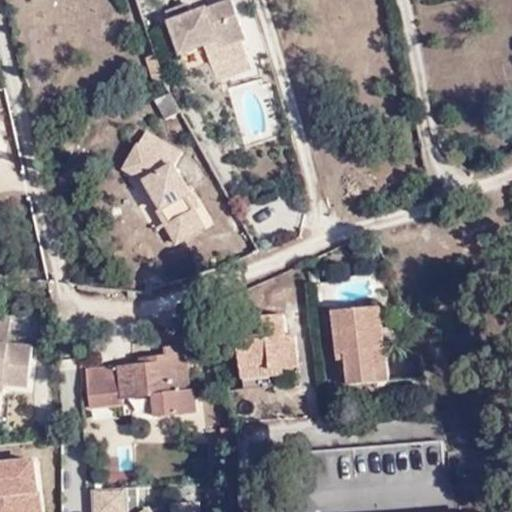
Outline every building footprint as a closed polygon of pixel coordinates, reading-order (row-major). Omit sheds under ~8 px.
[(186,56),(218,45),(239,37),(229,6),(196,17),(194,8),(172,14),(186,56)] [(220,52),(242,45),(239,37),(218,45),(220,52)] [(152,85),(164,81),(156,58),(144,62),(152,85)] [(165,123),(181,116),(173,102),(159,109),(165,123)] [(120,156),(162,249),(210,228),(168,134),(120,156)] [(340,340),(339,382),(348,383),(348,400),(348,413),(375,412),(375,380),(387,380),(387,339),(340,340)] [(283,340),(236,340),(237,388),(264,387),(264,392),(291,392),(291,359),(283,359),(283,340)] [(0,379),(10,381),(33,383),(36,345),(0,341),(0,379)] [(168,377),(169,384),(141,387),(88,393),(90,408),(92,431),(92,433),(123,429),(123,422),(153,419),(156,439),(198,435),(196,412),(190,413),(184,368),(167,371),(168,377)] [(141,387),(169,384),(168,377),(141,380),(141,387)] [(0,391),(9,392),(10,381),(0,379),(0,391)] [(80,432),(92,431),(90,408),(78,410),(80,432)] [(462,444),(295,453),(296,478),(463,470),(462,444)] [(84,511),(84,495),(67,495),(67,511),(84,511)]
